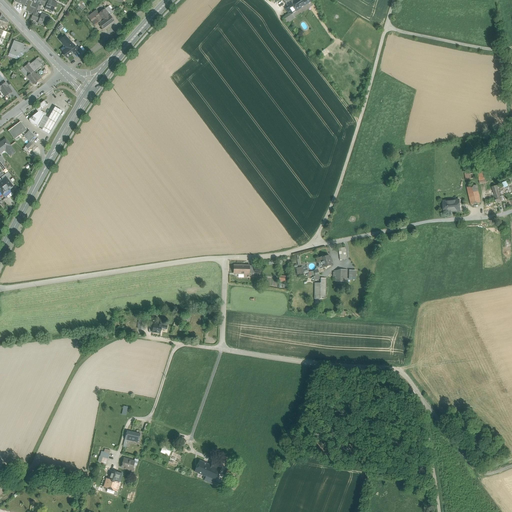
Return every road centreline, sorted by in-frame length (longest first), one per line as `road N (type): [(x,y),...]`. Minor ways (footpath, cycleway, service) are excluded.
road 1 (unclassified): [(0,288),(306,246),(335,198),(395,0)]
road 2 (track): [(511,465),(485,476),(404,372),(221,349),(224,258)]
road 3 (track): [(120,449),(129,421),(152,413),(174,349),(188,344),(221,349),(190,442)]
road 4 (track): [(511,210),(312,241)]
